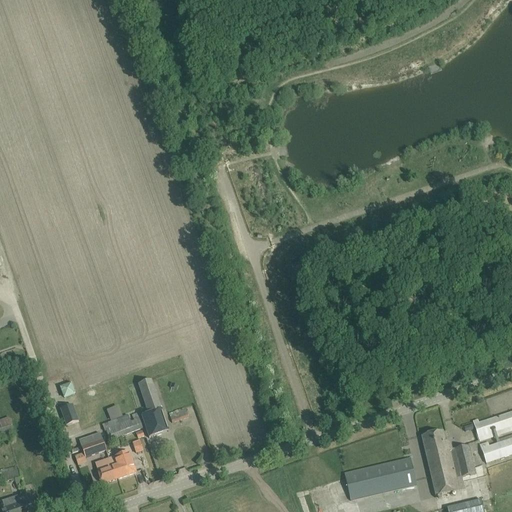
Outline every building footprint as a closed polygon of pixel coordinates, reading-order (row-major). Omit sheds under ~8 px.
[(440,62),(426,67),(430,78),(444,73),(440,62)] [(266,129),(268,143),(286,141),(284,127),(266,129)] [(155,412),(160,410),(150,381),(138,385),(148,414),(155,412)] [(64,400),(75,396),(71,384),(60,389),(64,400)] [(78,424),(73,408),(60,412),(65,428),(78,424)] [(172,425),(188,419),(185,409),(169,415),(172,425)] [(162,434),(155,412),(148,414),(142,417),(149,439),(162,434)] [(511,413),(479,424),(478,421),(473,423),(479,443),(511,431),(511,413)] [(128,416),(104,425),(102,426),(105,433),(106,432),(110,442),(134,432),(135,433),(143,430),(137,414),(131,416),(132,417),(129,419),(128,416)] [(8,418),(0,421),(0,434),(12,430),(8,418)] [(142,433),(135,435),(138,441),(144,438),(142,433)] [(442,434),(422,438),(420,439),(434,497),(464,490),(462,478),(475,475),(469,447),(452,451),(451,447),(445,448),(442,434)] [(72,454),(82,450),(85,459),(106,452),(101,436),(80,443),(81,448),(71,452),(72,454)] [(511,439),(487,448),(486,444),(480,446),(486,465),(511,456),(511,439)] [(132,444),(136,455),(144,452),(140,442),(132,444)] [(102,486),(118,480),(136,474),(133,464),(129,453),(109,460),(95,465),(97,471),(102,486)] [(404,461),(344,475),(351,501),(416,486),(410,460),(409,455),(403,456),(404,461)] [(16,467),(0,470),(0,471),(3,483),(13,481),(16,490),(24,488),(21,479),(19,470),(16,471),(16,467)] [(24,501),(22,495),(2,502),(4,508),(0,509),(0,511),(27,511),(24,501)] [(446,511),(483,511),(481,500),(446,508),(446,511)]
